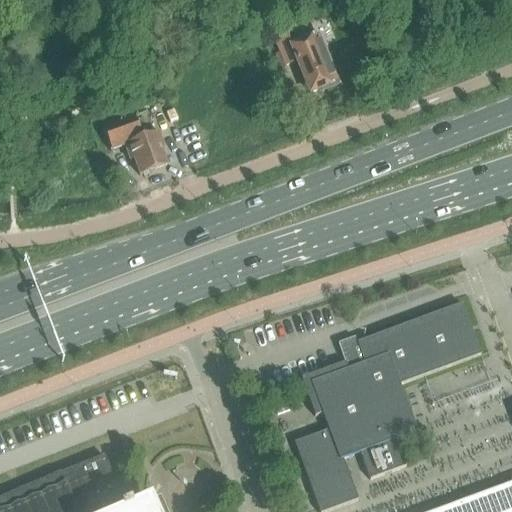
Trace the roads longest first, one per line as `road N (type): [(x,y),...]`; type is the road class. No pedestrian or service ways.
road 1 (secondary): [(511,108),(0,304)]
road 2 (secondary): [(0,363),(511,176)]
road 3 (residential): [(0,240),(108,222),(424,103)]
road 4 (unclassified): [(259,511),(205,373)]
